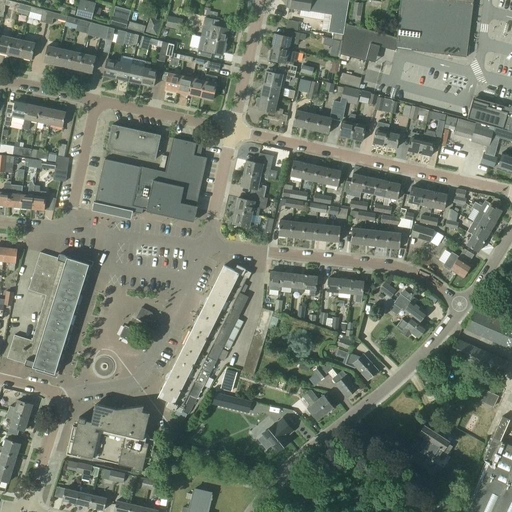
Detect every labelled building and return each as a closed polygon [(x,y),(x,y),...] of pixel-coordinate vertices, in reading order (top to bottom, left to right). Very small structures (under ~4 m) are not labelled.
[(4,0),(4,5),(17,9),(19,3),(6,0),(4,0)] [(290,0),(289,8),(310,12),(311,0),(290,0)] [(311,0),(310,12),(331,15),(328,32),(333,33),(332,39),(342,40),(345,24),(348,0),(311,0)] [(400,0),(395,38),(345,24),(342,40),(340,54),(365,61),(369,44),(394,51),(395,48),(466,57),(466,50),(472,0),(400,0)] [(76,16),(91,20),(95,6),(80,2),(76,16)] [(29,12),(30,6),(19,3),(17,9),(29,12)] [(353,3),(352,15),(359,16),(361,4),(353,3)] [(45,23),(49,11),(30,6),(29,12),(41,15),(39,23),(45,24),(45,23)] [(58,11),(74,16),(76,10),(59,6),(58,11)] [(119,18),(127,20),(129,12),(114,8),(111,18),(119,20),(119,18)] [(49,11),(45,23),(51,25),(53,18),(65,22),(67,16),(49,11)] [(65,22),(77,25),(78,19),(67,16),(65,22)] [(165,27),(180,30),(183,20),(168,16),(165,27)] [(208,38),(225,42),(228,29),(215,26),(216,20),(197,16),(195,23),(203,25),(202,29),(210,30),(208,38)] [(109,25),(125,29),(127,20),(119,18),(119,20),(111,18),(109,25)] [(161,22),(150,18),(145,32),(157,36),(161,22)] [(90,22),(78,19),(77,25),(89,28),(90,22)] [(99,38),(105,39),(108,27),(90,22),(89,28),(101,31),(99,38)] [(128,30),(143,34),(143,33),(145,27),(130,23),(128,30)] [(114,29),(108,27),(105,39),(111,41),(114,29)] [(271,47),(288,51),(289,43),(297,44),(298,39),(304,41),(305,35),(288,31),(286,37),(273,34),(271,47)] [(0,35),(0,53),(7,54),(10,38),(0,35)] [(10,38),(7,54),(18,57),(22,40),(10,38)] [(199,44),(196,55),(208,58),(209,52),(212,52),(222,55),(225,42),(208,38),(206,45),(199,44)] [(22,40),(18,57),(30,60),(34,43),(22,40)] [(339,41),(333,40),(331,47),(330,55),(336,57),(339,41)] [(165,55),(168,43),(162,42),(158,61),(164,62),(165,55)] [(168,43),(165,55),(171,57),(171,58),(179,60),(180,55),(172,53),(174,45),(168,43)] [(43,63),(55,65),(59,48),(47,46),(43,63)] [(281,62),(279,68),(295,72),(296,67),(292,66),(294,60),(296,61),(298,53),(288,51),(271,47),(268,59),(281,62)] [(55,65),(67,68),(71,51),(59,48),(55,65)] [(71,51),(67,68),(79,70),(83,54),(71,51)] [(83,54),(79,70),(91,73),(95,56),(83,54)] [(120,57),(119,62),(116,79),(128,81),(131,69),(131,64),(133,60),(120,57)] [(103,76),(116,79),(119,62),(107,59),(103,76)] [(144,67),(140,84),(152,87),(156,70),(149,68),(150,62),(145,61),(144,67)] [(206,68),(218,71),(220,64),(208,61),(206,68)] [(128,81),(140,84),(144,67),(131,64),(131,69),(128,81)] [(300,72),(312,75),(313,68),(302,65),(300,72)] [(295,72),(279,68),(278,74),(265,71),(263,84),(279,88),(282,88),(284,81),(289,82),(290,77),(294,78),(295,72)] [(336,79),(355,85),(358,75),(339,69),(336,79)] [(176,92),(180,76),(163,72),(161,80),(166,81),(164,90),(176,92)] [(180,76),(176,92),(188,95),(192,79),(180,76)] [(188,95),(200,98),(204,81),(192,79),(188,95)] [(204,81),(200,98),(212,101),(216,84),(204,81)] [(318,83),(311,81),(309,90),(316,91),(318,83)] [(279,88),(263,84),(260,97),(277,100),(279,88)] [(341,101),(355,105),(359,91),(344,87),(341,101)] [(316,91),(309,90),(307,98),(314,99),(316,91)] [(374,104),(376,95),(369,94),(366,102),(374,104)] [(277,100),(260,97),(257,109),(270,112),(268,118),(280,121),(286,122),(287,115),(282,114),(283,110),(275,108),(277,100)] [(384,99),(377,97),(374,110),(381,111),(384,99)] [(466,119),(493,127),(492,129),(491,134),(511,141),(511,108),(473,97),(472,100),(469,109),(469,110),(467,117),(467,118),(466,119)] [(10,122),(23,125),(27,104),(14,102),(12,111),(6,109),(3,123),(9,124),(10,122)] [(27,104),(23,125),(22,130),(28,131),(31,121),(36,122),(40,107),(27,104)] [(401,115),(408,117),(410,107),(403,106),(401,115)] [(418,108),(411,106),(409,118),(416,119),(418,108)] [(36,122),(49,125),(52,110),(40,107),(36,122)] [(52,110),(49,125),(62,127),(65,113),(52,110)] [(292,126),(304,128),(307,113),(295,110),(292,126)] [(307,113),(304,128),(316,131),(320,116),(307,113)] [(349,138),(353,123),(355,115),(350,114),(348,122),(341,120),(338,136),(349,138)] [(320,116),(316,131),(328,134),(331,118),(320,116)] [(455,121),(452,133),(467,137),(471,125),(455,121)] [(372,143),(384,146),(387,133),(388,125),(377,122),(372,143)] [(353,123),(349,138),(362,141),(365,126),(353,123)] [(471,141),(488,146),(491,134),(492,129),(475,124),(471,141)] [(107,149),(155,160),(160,136),(112,125),(107,149)] [(423,134),(419,153),(430,156),(432,148),(437,149),(441,132),(435,130),(434,135),(423,133),(423,134)] [(407,151),(419,153),(423,134),(411,132),(407,151)] [(387,133),(384,146),(395,148),(398,135),(387,133)] [(197,207),(196,206),(206,158),(193,155),(196,143),(172,138),(165,173),(104,159),(94,202),(93,202),(91,210),(93,211),(130,219),(132,212),(141,214),(142,209),(146,210),(145,211),(193,222),(197,207)] [(0,141),(0,148),(10,151),(12,143),(0,141)] [(194,154),(200,155),(202,145),(196,144),(194,154)] [(58,157),(64,158),(67,146),(61,145),(58,157)] [(17,155),(30,157),(31,150),(18,148),(17,155)] [(243,173),(259,177),(267,179),(272,156),(259,153),(257,160),(259,160),(258,163),(246,161),(243,173)] [(480,163),(488,166),(487,170),(492,171),(493,168),(497,157),(483,153),(480,163)] [(497,169),(511,173),(511,156),(502,153),(497,169)] [(8,164),(13,164),(14,157),(9,156),(5,155),(4,163),(8,164)] [(36,168),(38,160),(28,159),(27,167),(36,168)] [(49,166),(55,167),(55,163),(38,160),(36,168),(41,169),(41,167),(49,168),(49,166)] [(290,176),(301,179),(305,163),(293,161),(290,176)] [(301,179),(313,181),(317,166),(305,163),(301,179)] [(317,166),(313,181),(325,184),(329,169),(317,166)] [(329,169),(325,184),(337,186),(341,171),(329,169)] [(251,195),(267,198),(263,197),(265,186),(258,184),(259,177),(243,173),(240,186),(253,189),(251,195)] [(361,192),(364,177),(352,174),(351,182),(345,181),(343,192),(348,193),(349,189),(361,192)] [(376,179),(364,177),(361,192),(373,194),(376,179)] [(376,179),(373,194),(384,197),(387,182),(376,179)] [(387,182),(384,197),(397,200),(400,184),(387,182)] [(0,205),(8,207),(10,193),(11,185),(4,184),(3,193),(0,192),(0,205)] [(34,191),(32,209),(44,211),(45,197),(46,192),(39,191),(40,186),(35,186),(34,191)] [(407,202),(419,204),(423,189),(411,187),(407,202)] [(282,196),(297,199),(299,192),(283,189),(282,196)] [(423,189),(419,204),(431,207),(434,192),(423,189)] [(28,195),(22,195),(20,208),(32,209),(34,191),(29,190),(28,191),(28,195)] [(299,192),(297,199),(306,200),(307,193),(299,192)] [(434,192),(431,207),(443,210),(446,195),(434,192)] [(22,195),(10,193),(8,207),(20,208),(22,195)] [(313,201),(322,203),(323,195),(319,195),(319,193),(314,193),(313,201)] [(234,211),(251,215),(258,216),(260,208),(265,209),(267,198),(251,195),(250,201),(237,198),(234,211)] [(323,195),(322,203),(330,204),(331,197),(323,195)] [(285,207),(293,208),(294,201),(286,199),(285,207)] [(349,207),(356,209),(357,205),(359,206),(360,202),(350,200),(349,207)] [(303,202),(294,201),(293,208),(302,209),(303,202)] [(475,201),(471,207),(478,211),(479,211),(495,221),(501,211),(497,208),(490,204),(485,201),(482,206),(475,201)] [(357,205),(356,209),(366,210),(367,203),(360,202),(359,206),(357,205)] [(308,210),(317,212),(318,204),(310,203),(308,210)] [(318,204),(317,212),(325,213),(326,206),(318,204)] [(373,211),(381,213),(383,205),(374,204),(373,211)] [(383,205),(381,213),(390,214),(391,207),(383,205)] [(338,208),(330,206),(329,214),(337,215),(338,208)] [(250,222),(251,215),(234,211),(232,224),(247,227),(247,228),(256,229),(257,224),(250,222)] [(357,218),(365,220),(366,213),(358,211),(357,218)] [(479,211),(473,222),(490,231),(495,221),(479,211)] [(410,220),(412,221),(414,214),(405,212),(403,219),(410,220)] [(375,214),(366,213),(365,220),(374,221),(375,214)] [(389,224),(390,217),(382,215),(381,222),(389,224)] [(419,222),(427,224),(429,217),(421,215),(419,222)] [(398,218),(390,217),(389,224),(398,225),(399,218),(398,218)] [(429,217),(427,224),(436,226),(437,219),(429,217)] [(271,233),(274,220),(267,218),(264,231),(271,233)] [(399,218),(398,225),(397,226),(408,228),(410,220),(403,219),(399,218)] [(278,236),(290,237),(292,221),(279,220),(278,236)] [(290,237),(302,238),(303,223),(292,221),(290,237)] [(473,222),(467,232),(472,235),(484,241),(490,231),(473,222)] [(315,224),(303,223),(302,238),(313,240),(315,224)] [(327,225),(315,224),(313,240),(325,241),(327,225)] [(432,230),(412,224),(409,236),(429,241),(432,230)] [(327,225),(325,241),(338,242),(340,227),(327,225)] [(350,244),(362,245),(364,229),(352,228),(350,244)] [(364,229),(362,245),(374,246),(376,230),(364,229)] [(374,246),(386,248),(388,232),(376,230),(374,246)] [(388,232),(386,248),(399,249),(401,233),(388,232)] [(484,241),(472,235),(466,245),(478,252),(484,241)] [(5,248),(4,261),(9,262),(8,270),(14,271),(17,250),(5,248)] [(36,264),(42,265),(46,254),(40,252),(36,264)] [(444,265),(463,277),(471,264),(451,252),(444,265)] [(48,267),(42,265),(36,264),(32,279),(38,281),(44,282),(49,284),(46,296),(32,341),(28,352),(24,363),(24,365),(36,369),(36,368),(54,373),(88,264),(70,258),(71,257),(59,254),(58,258),(54,269),(48,267)] [(48,267),(52,256),(46,254),(42,265),(48,267)] [(54,269),(58,258),(52,256),(48,267),(54,269)] [(224,266),(158,396),(168,401),(166,406),(174,410),(175,410),(176,410),(173,416),(184,422),(208,374),(209,375),(248,297),(239,293),(247,277),(248,278),(250,273),(245,270),(245,269),(237,265),(234,271),(224,266)] [(280,286),(282,273),(270,271),(268,290),(280,291),(280,286)] [(282,273),(280,286),(292,287),(294,274),(282,273)] [(305,275),(294,274),(292,287),(292,291),(298,291),(298,292),(303,292),(303,291),(304,289),(305,275)] [(305,275),(304,289),(310,289),(309,296),(315,296),(317,276),(305,275)] [(327,291),(338,292),(340,279),(328,277),(327,291)] [(28,290),(34,292),(38,281),(32,279),(28,290)] [(351,280),(340,279),(338,292),(338,297),(349,299),(350,293),(351,280)] [(351,280),(350,293),(356,294),(355,302),(361,303),(363,281),(351,280)] [(34,292),(40,294),(44,282),(38,281),(34,292)] [(40,294),(46,296),(49,284),(44,282),(40,294)] [(379,289),(388,296),(393,289),(384,283),(379,289)] [(5,291),(4,299),(3,305),(4,305),(11,306),(13,293),(5,291)] [(401,309),(412,317),(418,322),(419,322),(426,312),(411,301),(410,302),(400,294),(395,301),(395,302),(399,305),(398,307),(401,309)] [(397,314),(401,309),(398,307),(399,305),(395,302),(389,309),(397,314)] [(141,306),(135,318),(145,322),(147,319),(149,321),(152,315),(151,311),(141,306)] [(260,314),(271,318),(273,311),(261,308),(260,314)] [(511,325),(474,309),(465,330),(511,350),(511,325)] [(327,313),(320,312),(318,324),(325,325),(327,313)] [(260,314),(258,320),(269,324),(271,318),(260,314)] [(418,322),(412,317),(407,323),(402,319),(396,327),(402,331),(401,332),(407,337),(410,333),(417,338),(425,327),(419,322),(418,322)] [(256,327),(267,330),(269,324),(258,320),(256,327)] [(119,336),(128,341),(134,330),(125,325),(119,336)] [(256,327),(254,333),(265,336),(267,330),(256,327)] [(252,339),(263,343),(265,336),(254,333),(252,339)] [(16,348),(20,337),(14,335),(11,346),(16,348)] [(22,350),(26,339),(20,337),(16,348),(22,350)] [(448,354),(501,377),(508,361),(455,337),(448,354)] [(338,345),(351,349),(353,343),(340,338),(338,345)] [(28,352),(32,341),(26,339),(22,350),(28,352)] [(263,343),(252,339),(250,346),(261,349),(263,343)] [(7,358),(13,360),(16,348),(11,346),(7,358)] [(248,352),(259,355),(261,349),(250,346),(248,352)] [(13,360),(19,362),(22,350),(16,348),(13,360)] [(19,362),(24,363),(28,352),(22,350),(19,362)] [(246,358),(257,362),(259,355),(248,352),(246,358)] [(349,353),(344,364),(354,368),(356,367),(367,379),(377,371),(368,360),(365,362),(360,357),(349,353)] [(257,362),(246,358),(244,364),(255,368),(257,362)] [(255,368),(244,364),(242,371),(253,374),(255,368)] [(328,364),(321,370),(325,374),(327,373),(332,369),(328,364)] [(313,371),(321,380),(326,375),(325,374),(321,370),(319,366),(313,371)] [(336,375),(332,369),(327,373),(335,383),(335,384),(340,391),(341,391),(346,397),(356,389),(346,375),(345,376),(341,371),(336,375)] [(475,399),(493,407),(498,396),(480,388),(475,399)] [(303,396),(310,406),(307,408),(316,420),(332,407),(323,395),(318,399),(311,390),(303,396)] [(238,409),(240,400),(221,396),(219,405),(238,409)] [(15,413),(29,417),(33,405),(17,400),(15,408),(9,406),(8,412),(15,413)] [(66,454),(80,457),(80,454),(83,455),(132,467),(131,469),(141,471),(143,463),(149,464),(155,440),(143,437),(149,413),(141,411),(137,407),(117,409),(95,404),(91,421),(86,420),(86,419),(79,417),(77,426),(73,425),(66,454)] [(253,410),(249,423),(262,427),(266,414),(253,410)] [(15,413),(8,412),(6,417),(12,419),(10,426),(25,430),(29,417),(15,413)] [(511,511),(511,421),(501,417),(482,460),(488,462),(466,511),(511,511)] [(262,434),(263,435),(272,445),(278,451),(289,440),(285,436),(292,430),(281,418),(274,424),(274,423),(262,434)] [(417,449),(429,457),(425,462),(431,466),(442,450),(447,453),(451,447),(446,444),(448,441),(437,434),(440,430),(434,426),(431,430),(424,425),(418,434),(425,438),(417,449)] [(3,453),(16,457),(20,444),(5,439),(2,448),(0,447),(0,451),(1,452),(3,453)] [(0,455),(0,465),(12,469),(16,457),(3,453),(1,452),(0,455)] [(397,456),(391,465),(398,470),(404,460),(397,456)] [(82,474),(85,465),(78,463),(75,473),(82,474)] [(12,469),(0,465),(0,479),(8,482),(12,469)] [(91,466),(85,465),(82,474),(90,476),(92,466),(91,466)] [(181,478),(178,467),(170,469),(172,479),(181,478)] [(108,480),(115,481),(116,481),(117,476),(115,476),(116,472),(110,470),(108,480)] [(116,481),(115,481),(122,483),(124,474),(116,472),(115,476),(117,476),(116,481)] [(141,488),(148,490),(151,480),(143,478),(141,488)] [(151,480),(148,490),(155,491),(157,481),(151,480)] [(181,511),(208,511),(212,494),(207,493),(208,489),(198,486),(197,491),(192,489),(188,507),(182,507),(181,511)] [(62,500),(76,503),(78,492),(65,489),(62,500)] [(76,503),(89,507),(92,495),(78,492),(76,503)] [(92,495),(89,507),(104,510),(106,498),(92,495)] [(114,511),(113,511),(128,511),(130,504),(116,501),(114,511)] [(435,511),(449,511),(451,507),(440,502),(435,511)]
